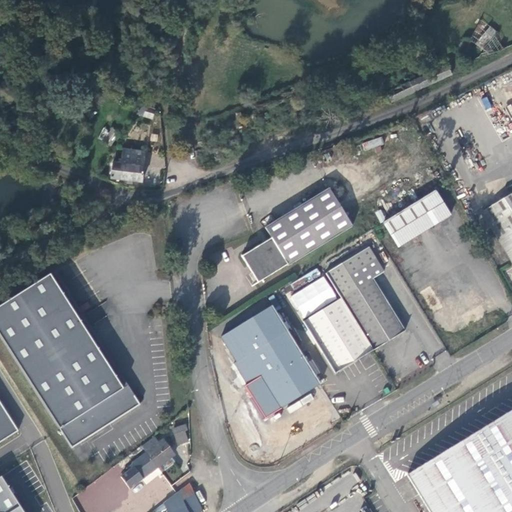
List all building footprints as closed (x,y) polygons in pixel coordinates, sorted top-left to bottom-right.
[(476,42),(483,49),(494,37),(487,31),(476,42)] [(387,92),(392,102),(452,73),(447,63),(387,92)] [(157,111),(150,107),(146,115),(155,118),(157,111)] [(144,149),(121,147),(118,163),(112,163),(110,179),(141,182),(144,149)] [(243,257),(260,284),(355,227),(331,188),(268,227),(274,238),(243,257)] [(450,215),(435,191),(383,222),(398,247),(450,215)] [(511,194),(482,213),(511,262),(511,194)] [(341,299),(373,351),(405,331),(374,280),(386,273),(379,260),(352,276),(359,288),(341,299)] [(49,274),(0,306),(0,334),(73,447),(82,441),(135,407),(88,334),(49,274)] [(336,374),(373,351),(341,299),(304,322),(336,374)] [(237,362),(235,363),(248,385),(246,386),(258,407),(266,419),(319,386),(321,384),(272,306),(221,337),(237,362)] [(0,438),(16,429),(0,402),(0,438)] [(511,511),(511,411),(407,475),(429,511),(511,511)] [(177,435),(179,444),(189,442),(186,430),(188,429),(186,423),(176,426),(178,434),(177,435)] [(155,436),(143,445),(147,449),(153,458),(152,460),(157,466),(162,473),(177,461),(172,456),(176,453),(164,437),(159,441),(155,436)] [(120,475),(129,487),(157,466),(152,460),(153,458),(147,449),(131,462),(129,464),(131,467),(120,475)] [(183,479),(191,473),(191,472),(187,466),(179,473),(183,479)] [(32,511),(28,511),(5,474),(0,476),(0,511),(51,511),(46,504),(32,511)] [(198,511),(203,510),(191,482),(165,501),(169,511),(198,511)]
